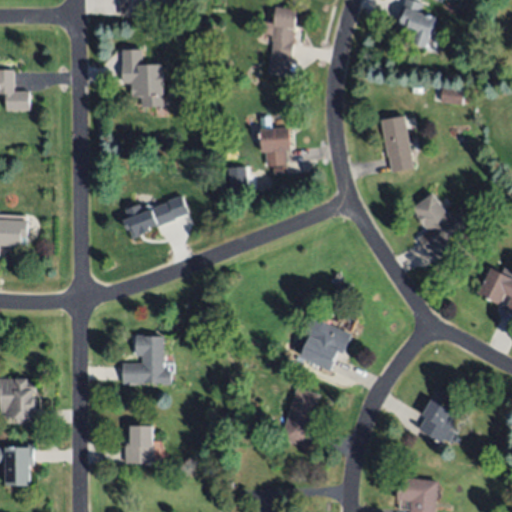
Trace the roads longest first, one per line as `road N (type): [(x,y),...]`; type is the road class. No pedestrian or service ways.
road 1 (residential): [(83,511),(77,0),(46,20),(78,19)]
road 2 (residential): [(511,368),(439,329),(358,216),(335,139),(339,58),(356,0)]
road 3 (residential): [(0,300),(117,293),(353,202)]
road 4 (residential): [(433,323),(370,409),(354,457),(349,511)]
